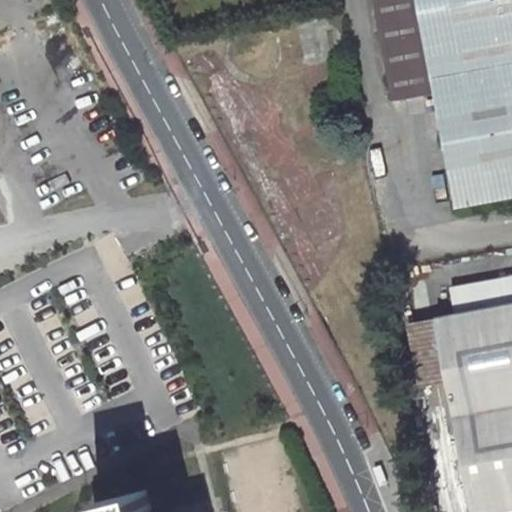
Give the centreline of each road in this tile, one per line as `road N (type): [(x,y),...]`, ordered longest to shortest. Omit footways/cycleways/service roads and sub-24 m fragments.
road 1 (unclassified): [(175,140),(368,511)]
road 2 (unknown): [(511,231),(450,239),(420,210),(394,136),(367,0)]
road 3 (residential): [(175,140),(0,226)]
road 4 (unclassified): [(102,0),(175,140)]
